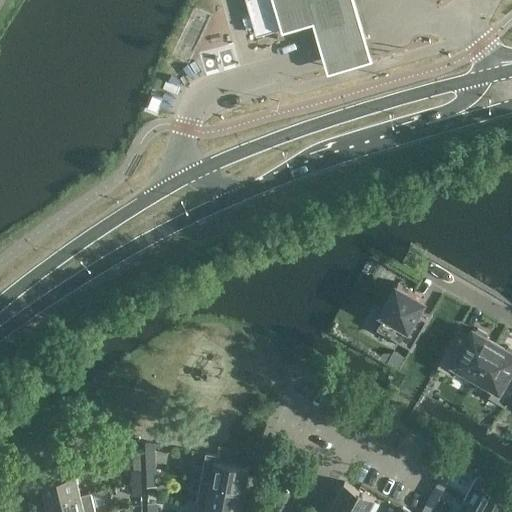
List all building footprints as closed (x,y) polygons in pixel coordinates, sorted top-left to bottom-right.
[(289,25),(281,0),(247,0),(257,34),(289,25)] [(353,0),(281,0),(289,25),(311,18),(328,69),(371,57),(353,0)] [(407,351),(423,323),(415,319),(421,309),(390,290),(372,321),(379,325),(375,332),(407,351)] [(458,328),(437,366),(454,375),(459,367),(477,377),(496,342),(486,336),(487,334),(477,328),(476,330),(473,328),(469,335),(458,328)] [(496,342),(477,377),(493,387),(488,395),(505,405),(510,396),(511,392),(511,348),(508,346),(507,348),(496,342)] [(146,440),(147,470),(156,470),(156,457),(155,457),(155,442),(146,440)] [(130,444),(127,445),(128,454),(133,453),(140,451),(130,444)] [(133,483),(142,482),(141,469),(140,451),(133,453),(133,470),(131,470),(132,483),(133,483)] [(201,480),(245,489),(249,467),(219,461),(220,454),(206,452),(201,480)] [(447,465),(436,484),(444,488),(454,469),(447,465)] [(147,470),(147,486),(157,485),(156,470),(147,470)] [(42,481),(47,503),(81,495),(81,494),(76,473),(42,481)] [(463,499),(485,511),(507,511),(511,504),(511,500),(486,486),(489,481),(477,474),(463,499)] [(245,489),(201,480),(197,502),(241,510),(245,489)] [(334,501),(353,511),(367,511),(375,498),(345,481),(334,501)] [(133,483),(132,483),(132,495),(142,494),(142,482),(133,483)] [(49,511),(95,511),(91,492),(81,494),(81,495),(47,503),(49,511)] [(426,504),(433,508),(439,496),(432,492),(426,504)] [(485,511),(463,499),(455,511),(485,511)] [(158,511),(158,501),(147,502),(147,511),(158,511)] [(353,511),(334,501),(327,511),(353,511)] [(240,511),(241,510),(197,502),(199,503),(196,511),(240,511)]
